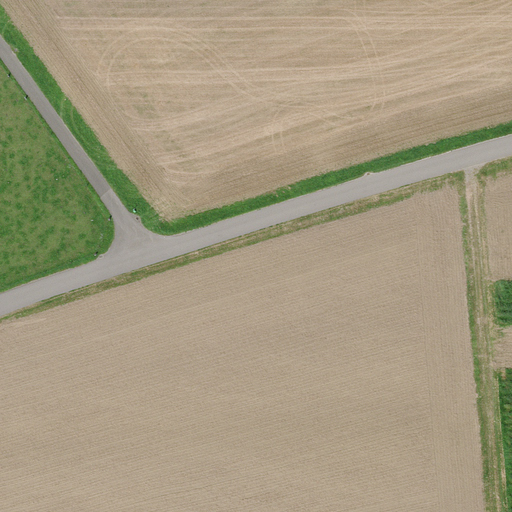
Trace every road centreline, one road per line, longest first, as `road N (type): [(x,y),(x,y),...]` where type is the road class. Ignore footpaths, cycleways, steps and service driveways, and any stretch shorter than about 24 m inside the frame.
road 1 (unclassified): [(0,310),(149,251),(511,149)]
road 2 (track): [(149,251),(0,47)]
